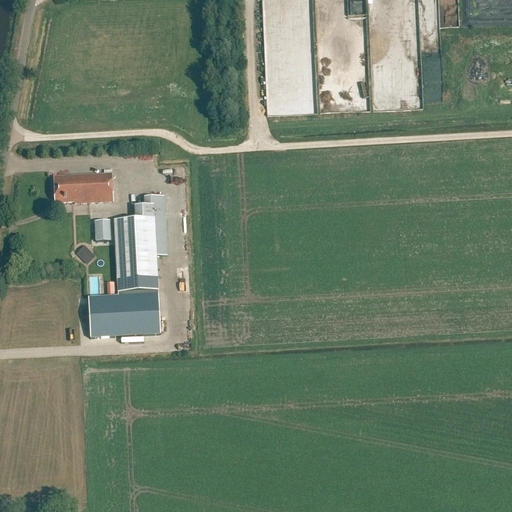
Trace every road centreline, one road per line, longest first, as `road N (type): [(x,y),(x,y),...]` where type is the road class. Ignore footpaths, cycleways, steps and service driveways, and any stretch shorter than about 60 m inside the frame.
road 1 (unclassified): [(0,179),(32,0)]
road 2 (unknown): [(3,162),(129,161),(146,181)]
